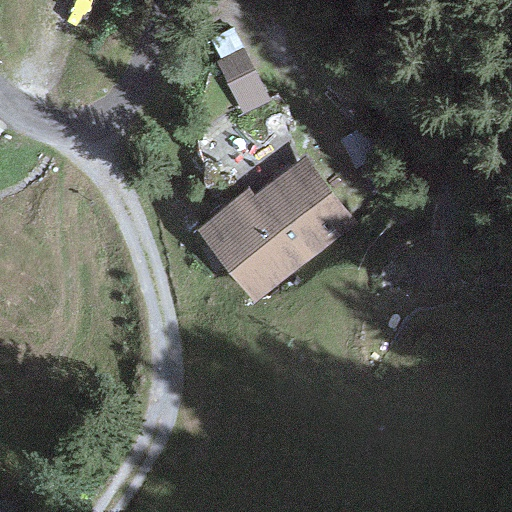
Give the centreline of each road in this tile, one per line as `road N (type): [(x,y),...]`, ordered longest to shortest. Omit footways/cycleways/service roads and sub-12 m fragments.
road 1 (track): [(100,511),(145,450),(165,404),(164,346),(160,287),(129,197),(74,123)]
road 2 (track): [(74,123),(160,79),(229,0)]
